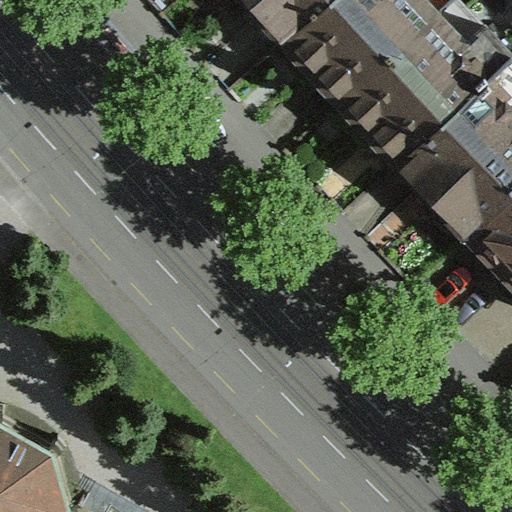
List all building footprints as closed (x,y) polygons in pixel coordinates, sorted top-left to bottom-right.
[(256,0),(288,35),(326,0),(256,0)] [(315,65),(307,73),(334,102),(336,103),(437,10),(428,0),(326,0),(288,35),(311,60),(315,65)] [(336,103),(364,135),(373,127),(377,132),(400,157),(511,51),(486,23),(466,41),(437,9),(437,10),(336,103)] [(399,160),(421,184),(424,181),(430,187),(438,196),(436,200),(435,204),(434,207),(435,210),(439,219),(443,223),(448,226),(453,229),(457,229),(462,228),(464,227),(467,225),(470,228),(511,187),(511,51),(400,157),(402,158),(399,160)] [(511,187),(470,228),(511,272),(511,187)] [(0,511),(80,511),(80,503),(71,503),(56,446),(0,414),(0,511)]
